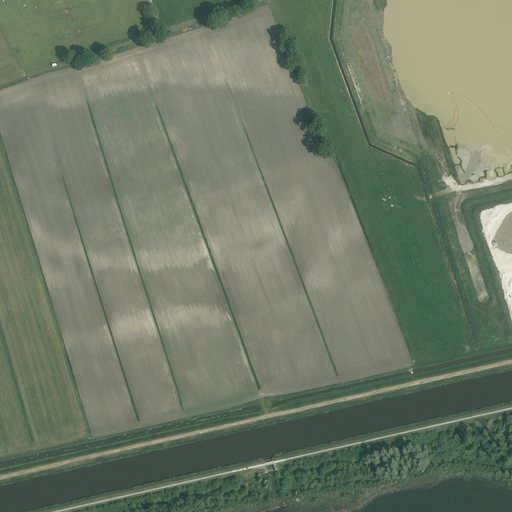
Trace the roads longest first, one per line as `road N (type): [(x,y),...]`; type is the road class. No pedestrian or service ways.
road 1 (track): [(0,478),(511,361)]
road 2 (track): [(264,0),(0,85)]
